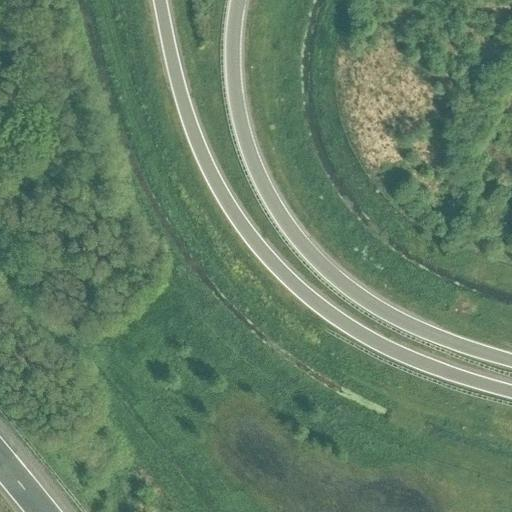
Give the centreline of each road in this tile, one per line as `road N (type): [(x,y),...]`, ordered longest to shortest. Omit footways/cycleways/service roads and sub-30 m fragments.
road 1 (trunk): [(161,0),(199,149),(219,192),(275,266),(311,301),(382,347),(511,393)]
road 2 (trunk): [(511,361),(402,323),(312,257),(257,174),(242,135),(230,45),(237,0)]
